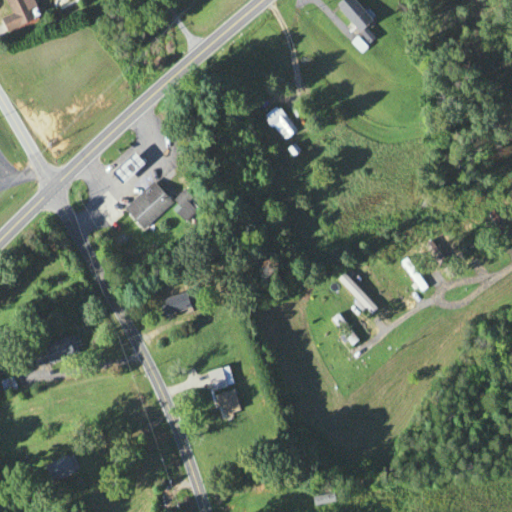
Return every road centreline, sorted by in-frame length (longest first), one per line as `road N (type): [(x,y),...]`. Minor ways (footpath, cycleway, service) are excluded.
road 1 (residential): [(205,511),(162,394),(49,187)]
road 2 (primary): [(0,238),(180,65),(261,0)]
road 3 (residential): [(482,282),(456,307),(437,308),(435,291),(511,267)]
